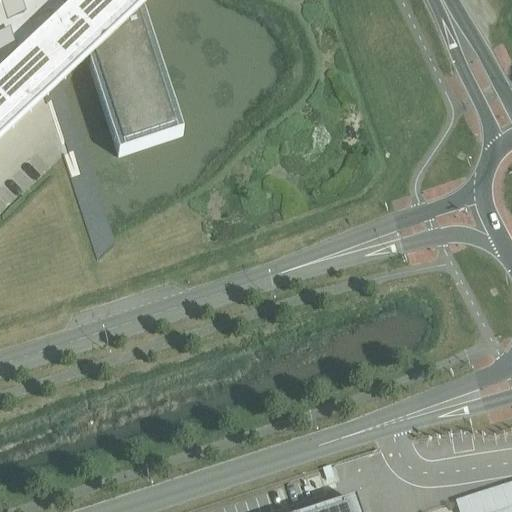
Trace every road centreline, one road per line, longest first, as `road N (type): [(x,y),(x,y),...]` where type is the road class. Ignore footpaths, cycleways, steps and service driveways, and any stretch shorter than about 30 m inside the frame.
road 1 (unclassified): [(117,511),(389,423)]
road 2 (unclassified): [(305,264),(447,235),(505,251)]
road 3 (unclassified): [(483,182),(305,264)]
road 4 (unclassified): [(177,307),(0,366)]
road 5 (primary): [(443,6),(495,152)]
road 6 (unclassified): [(511,364),(389,423)]
road 7 (unclassified): [(177,307),(305,264)]
road 8 (unclassified): [(389,423),(511,397)]
road 9 (primary): [(511,106),(443,6)]
